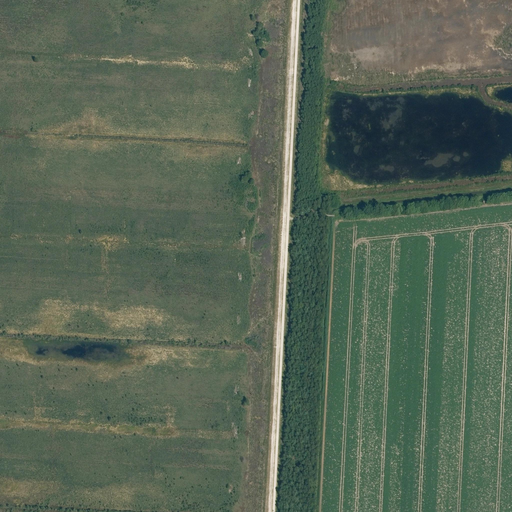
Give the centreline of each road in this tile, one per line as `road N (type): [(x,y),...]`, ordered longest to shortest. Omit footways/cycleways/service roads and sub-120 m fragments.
road 1 (track): [(269,511),(283,216)]
road 2 (track): [(283,216),(294,0)]
